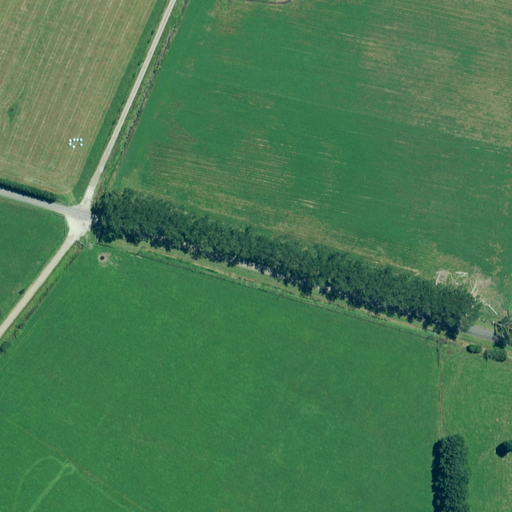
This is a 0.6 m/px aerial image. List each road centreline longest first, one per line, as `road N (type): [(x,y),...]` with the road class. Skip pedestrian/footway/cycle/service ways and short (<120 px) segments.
road 1 (unclassified): [(511,341),(0,192)]
road 2 (track): [(0,329),(80,216),(174,0)]
